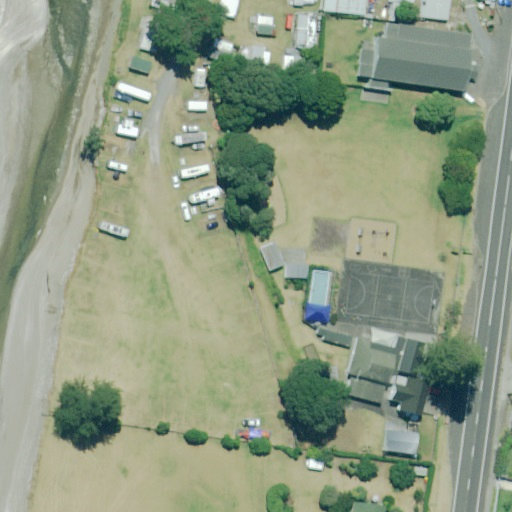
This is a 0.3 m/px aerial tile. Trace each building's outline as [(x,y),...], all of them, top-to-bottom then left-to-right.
[(173,0),(158,0),(158,6),(171,9),(173,0)] [(238,0),(220,0),(218,14),(234,18),(238,0)] [(442,0),(413,0),(412,10),(441,13),(442,0)] [(314,36),(315,15),(295,15),(294,48),(318,49),(319,36),(314,36)] [(364,20),(357,70),(457,82),(464,24),(389,15),(388,23),(364,20)] [(277,28),(272,28),(272,16),(257,16),(257,35),(272,35),(277,35),(277,28)] [(145,30),(138,47),(154,53),(160,35),(145,30)] [(249,48),(242,48),(242,51),(230,50),(230,59),(261,61),(260,67),(268,67),(268,61),(269,52),(264,52),(264,46),(249,45),(249,48)] [(289,68),(304,68),(304,56),(278,55),(277,71),(289,71),(289,68)] [(151,62),(133,56),(130,68),(148,74),(151,62)] [(205,69),(196,68),(195,86),(204,87),(205,69)] [(214,192),(210,180),(198,183),(201,196),(214,192)] [(276,253),(266,233),(251,240),(262,260),(276,253)] [(301,257),(277,256),(277,268),(300,269),(301,257)] [(345,325),(312,316),(309,329),(341,338),(345,325)] [(387,338),(348,327),(338,364),(377,375),(387,338)] [(432,339),(397,330),(378,401),(412,411),(432,339)] [(374,377),(341,368),(336,385),(369,394),(374,377)] [(355,398),(321,398),(321,434),(355,433),(355,398)] [(407,423),(378,419),(375,441),(404,445),(407,423)] [(323,462),(308,460),(307,467),(322,470),(323,462)] [(382,511),(383,506),(353,503),(351,511),(382,511)]
